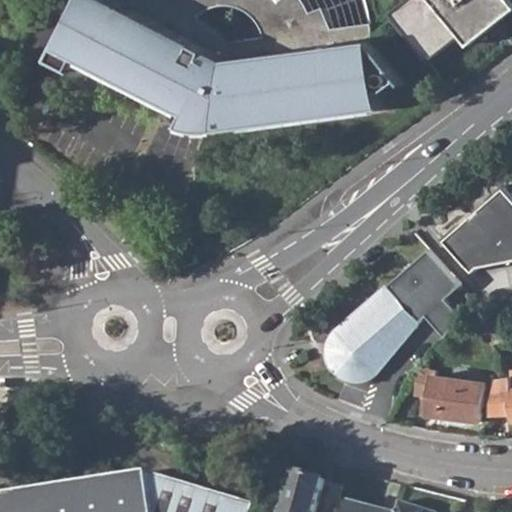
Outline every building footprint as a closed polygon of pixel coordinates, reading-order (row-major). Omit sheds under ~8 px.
[(79,57),(187,112),(180,124),(197,129),(212,129),(383,106),(381,90),(390,88),(402,79),(373,41),(370,24),(333,29),(325,9),(311,13),(304,0),(116,0),(116,1),(112,0),(81,0),(52,57),(73,69),(79,57)] [(511,0),(406,0),(390,12),(426,62),(462,35),(470,46),(511,14),(511,0)] [(478,267),(511,261),(511,194),(505,186),(462,225),(460,224),(443,237),(473,272),(478,267)] [(430,249),(411,265),(440,298),(458,279),(430,249)] [(334,368),(359,379),(361,379),(376,373),(420,320),(388,284),(335,331),(329,340),(328,352),(334,368)] [(493,311),(495,344),(511,343),(508,311),(493,311)] [(425,369),(420,376),(419,386),(430,370),(425,369)] [(487,382),(437,375),(438,371),(430,370),(419,386),(417,397),(434,399),(432,414),(482,420),(487,382)] [(511,376),(499,377),(494,415),(511,411),(511,376)] [(10,379),(0,378),(0,386),(10,387),(10,379)] [(0,511),(256,511),(259,504),(151,473),(0,496),(0,511)] [(299,474),(287,511),(337,511),(344,486),(299,474)] [(385,511),(350,502),(346,511),(385,511)]
